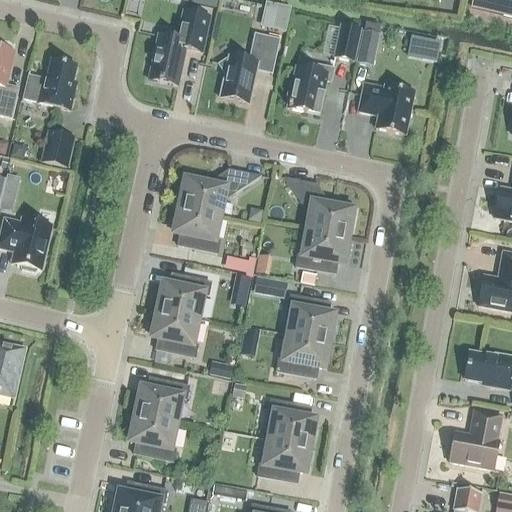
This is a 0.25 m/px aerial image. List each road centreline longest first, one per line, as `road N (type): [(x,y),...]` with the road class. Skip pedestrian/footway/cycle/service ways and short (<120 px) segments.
road 1 (residential): [(333,511),(394,179),(155,129)]
road 2 (residential): [(399,511),(475,83)]
road 3 (residential): [(155,129),(106,110),(114,42),(0,13)]
road 4 (residential): [(114,335),(155,129)]
road 5 (residential): [(76,511),(114,335)]
